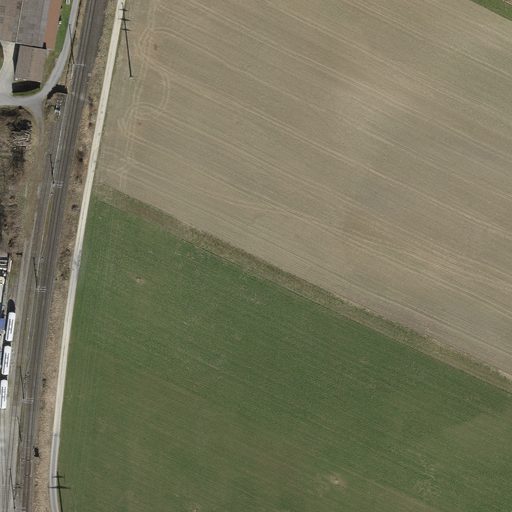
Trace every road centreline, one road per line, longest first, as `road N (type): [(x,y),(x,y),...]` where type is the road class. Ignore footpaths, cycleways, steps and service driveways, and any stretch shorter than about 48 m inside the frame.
road 1 (track): [(55,511),(55,437),(75,273),(121,0)]
road 2 (track): [(31,100),(42,133),(26,274)]
road 3 (track): [(0,102),(31,100),(54,86),(78,0)]
